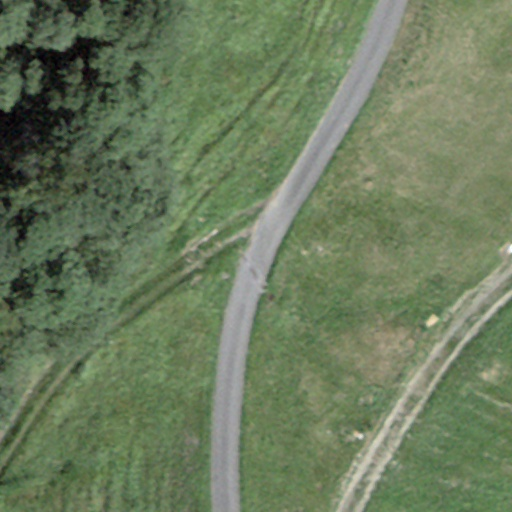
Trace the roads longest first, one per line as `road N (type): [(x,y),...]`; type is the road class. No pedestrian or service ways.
road 1 (unclassified): [(396,0),(366,74),(280,212),(258,268),(231,376),(228,511)]
road 2 (track): [(280,212),(197,259),(88,341),(0,463)]
road 3 (track): [(347,511),(441,364),(511,280)]
